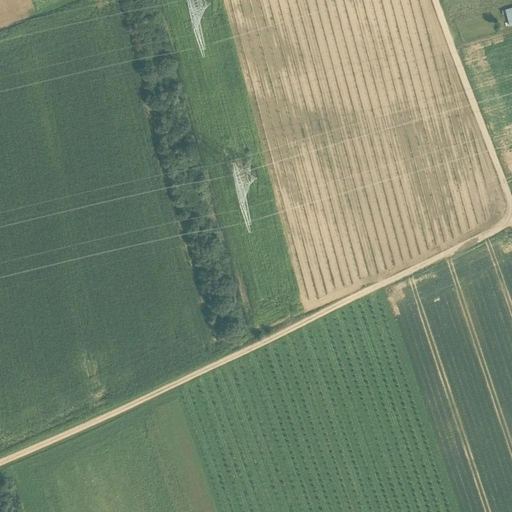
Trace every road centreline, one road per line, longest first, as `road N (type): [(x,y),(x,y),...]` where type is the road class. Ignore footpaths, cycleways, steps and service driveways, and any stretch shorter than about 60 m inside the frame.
road 1 (track): [(0,463),(511,223)]
road 2 (track): [(436,0),(511,221)]
